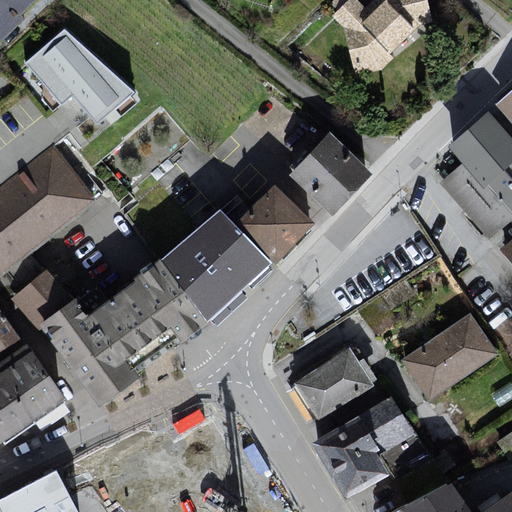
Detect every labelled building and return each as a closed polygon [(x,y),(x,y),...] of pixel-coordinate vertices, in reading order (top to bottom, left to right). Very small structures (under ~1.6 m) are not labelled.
[(0,0),(0,46),(3,49),(46,0),(0,0)] [(356,0),(355,0),(335,20),(345,30),(359,78),(386,73),(398,61),(395,57),(422,32),(438,25),(431,0),(377,0),(368,9),(356,0)] [(70,16),(25,58),(62,97),(74,87),(100,116),(134,85),(70,16)] [(511,96),(502,105),(511,117),(511,96)] [(511,132),(495,110),(453,145),(468,170),(488,192),(511,170),(511,132)] [(335,134),(297,176),(341,216),(379,174),(335,134)] [(54,148),(0,189),(0,278),(97,203),(54,148)] [(511,170),(488,192),(468,170),(453,183),(495,231),(511,216),(511,170)] [(275,187),(240,222),(275,257),(310,222),(275,187)] [(160,264),(204,322),(271,262),(222,212),(160,264)] [(70,300),(42,322),(102,401),(139,373),(129,360),(173,326),(183,338),(204,322),(160,264),(90,317),(75,296),(70,300)] [(47,271),(19,293),(42,322),(70,300),(47,271)] [(0,308),(0,362),(24,351),(0,308)] [(474,316),(402,364),(431,407),(503,360),(474,316)] [(299,386),(324,423),(379,390),(352,351),(299,386)] [(40,352),(0,378),(0,452),(78,409),(40,352)] [(196,511),(286,511),(226,399),(170,429),(210,505),(196,511)] [(394,401),(322,443),(353,499),(431,460),(394,401)] [(148,410),(114,433),(120,442),(97,458),(91,449),(76,459),(86,473),(100,464),(114,485),(142,466),(147,474),(178,453),(148,410)] [(77,511),(57,472),(0,501),(0,511),(77,511)] [(481,511),(460,481),(400,511),(511,511),(511,495),(484,511),(481,511)]
